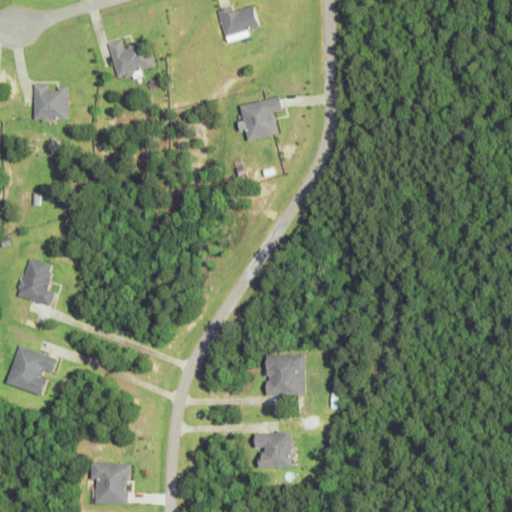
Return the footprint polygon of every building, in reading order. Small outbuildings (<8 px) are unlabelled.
[(217,10),(226,42),(248,36),(246,30),(259,27),(252,5),(233,11),(231,6),(217,10)] [(155,67),(148,41),(124,47),(122,39),(108,42),(116,77),(155,67)] [(32,119),(66,120),(67,88),(47,88),(47,83),(33,83),(32,119)] [(273,112),(281,110),(279,96),(240,104),(246,140),(277,134),(273,112)] [(20,206),(40,206),(39,191),(19,191),(20,206)] [(52,305),(55,292),(47,290),(53,265),(28,258),(18,296),(52,305)] [(57,358),(18,345),(5,384),(41,396),(48,375),(51,376),(57,358)] [(305,353),(266,354),(267,395),(306,394),(305,353)] [(292,467),(291,432),(255,433),(255,448),(262,448),(262,468),(292,467)] [(96,504),(128,505),(129,463),(91,462),(91,479),(96,479),(96,504)]
